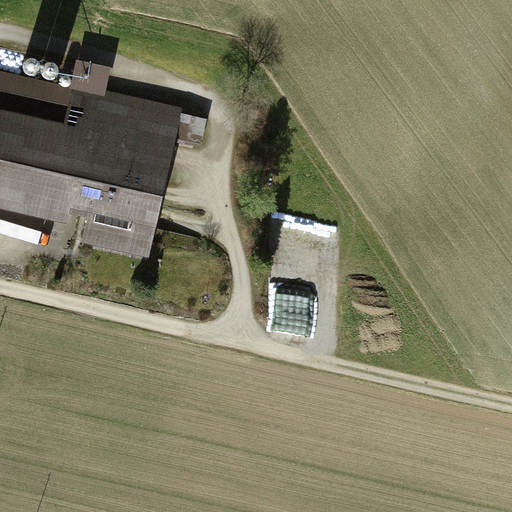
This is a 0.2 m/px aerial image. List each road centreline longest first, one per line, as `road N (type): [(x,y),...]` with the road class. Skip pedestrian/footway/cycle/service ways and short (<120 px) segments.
road 1 (track): [(0,289),(274,354)]
road 2 (track): [(511,408),(274,354)]
